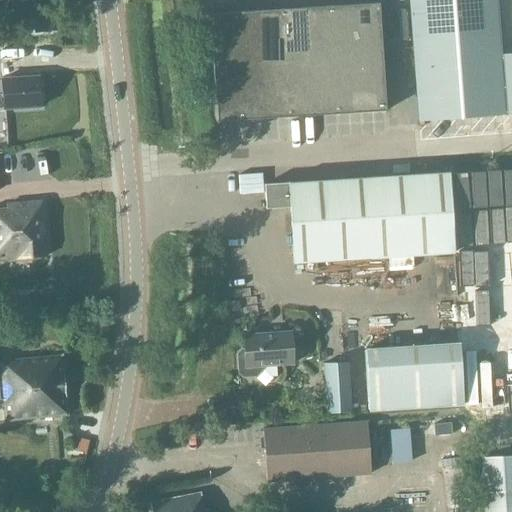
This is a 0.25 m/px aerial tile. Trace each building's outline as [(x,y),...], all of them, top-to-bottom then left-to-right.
[(495,0),(408,0),(418,122),(504,115),(495,0)] [(385,111),(378,3),(209,14),(216,122),(385,111)] [(34,33),(46,32),(45,23),(33,24),(34,33)] [(44,53),(44,42),(21,41),(21,53),(44,53)] [(4,110),(40,107),(38,78),(5,80),(4,63),(0,62),(0,93),(3,94),(4,110)] [(296,266),(456,254),(450,170),(266,184),(268,210),(292,208),(296,266)] [(0,258),(45,255),(41,201),(5,203),(4,209),(0,208),(0,258)] [(240,311),(239,302),(227,302),(228,312),(240,311)] [(241,345),(235,351),(237,371),(242,376),(255,375),(262,368),(262,365),(293,363),(291,332),(242,335),(243,345),(241,345)] [(459,344),(364,350),(368,411),(463,404),(459,344)] [(62,356),(0,362),(3,391),(6,420),(67,414),(65,385),(62,356)] [(348,362),(323,364),(326,414),(351,412),(348,362)] [(226,420),(238,419),(237,408),(225,409),(226,420)] [(459,409),(440,410),(441,423),(460,422),(459,409)] [(366,422),(262,429),(263,450),(265,481),(369,474),(366,422)] [(434,436),(451,434),(450,423),(433,425),(434,436)] [(511,511),(511,454),(479,457),(482,511),(511,511)] [(203,511),(201,497),(152,505),(153,511),(203,511)] [(26,511),(59,511),(59,498),(26,500),(26,511)]
